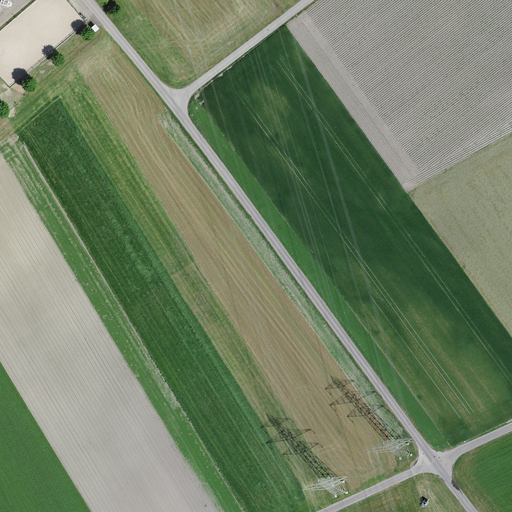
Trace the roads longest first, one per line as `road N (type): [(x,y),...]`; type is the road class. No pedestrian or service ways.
road 1 (unclassified): [(176,99),(472,511)]
road 2 (unclassified): [(176,99),(90,0)]
